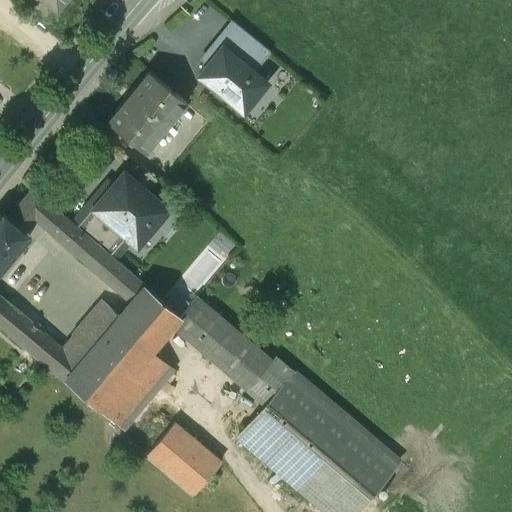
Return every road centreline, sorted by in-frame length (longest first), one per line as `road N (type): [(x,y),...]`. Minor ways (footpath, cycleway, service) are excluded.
road 1 (secondary): [(125,23),(0,172)]
road 2 (track): [(282,511),(184,396)]
